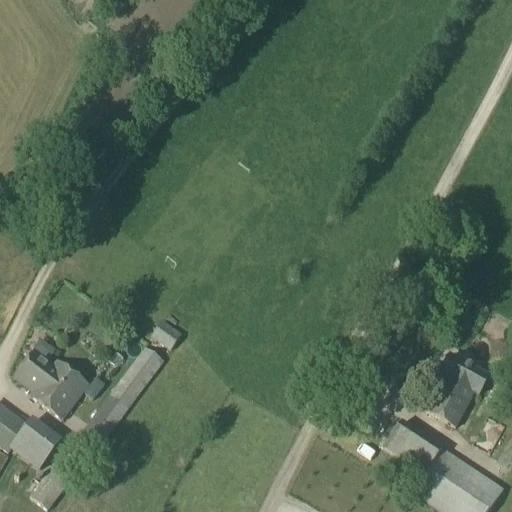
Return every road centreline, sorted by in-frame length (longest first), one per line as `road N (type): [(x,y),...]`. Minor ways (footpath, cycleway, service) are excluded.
road 1 (unknown): [(268,511),(511,61)]
road 2 (unknown): [(251,0),(56,251)]
